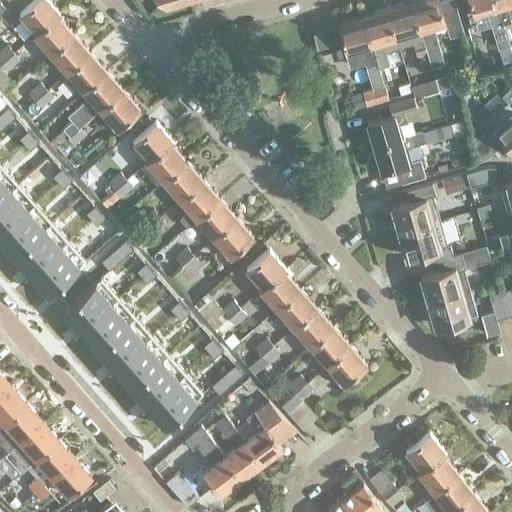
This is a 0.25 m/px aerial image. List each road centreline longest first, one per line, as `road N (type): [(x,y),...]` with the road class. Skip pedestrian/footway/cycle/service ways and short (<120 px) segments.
road 1 (residential): [(441,377),(149,50)]
road 2 (residential): [(171,511),(0,318)]
road 3 (residential): [(273,511),(441,377)]
road 4 (residential): [(149,50),(308,0)]
